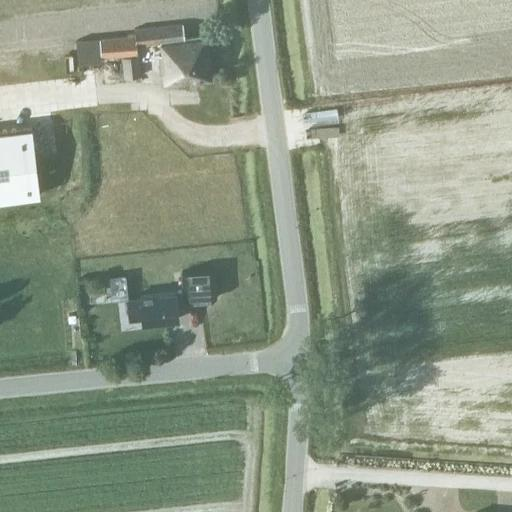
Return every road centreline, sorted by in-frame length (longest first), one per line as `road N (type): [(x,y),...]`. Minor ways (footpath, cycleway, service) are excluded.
road 1 (unclassified): [(305,354),(259,0)]
road 2 (unclassified): [(0,387),(305,354)]
road 3 (unclassified): [(294,511),(305,354)]
